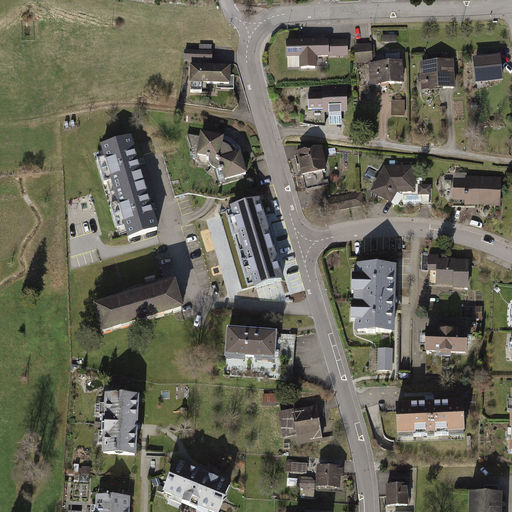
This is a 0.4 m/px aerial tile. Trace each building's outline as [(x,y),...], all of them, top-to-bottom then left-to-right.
[(398,36),(382,36),(382,45),(398,45),(398,36)] [(348,40),(287,42),(288,60),(300,59),(301,70),(317,69),(317,58),(349,57),(348,40)] [(372,45),(356,46),(357,64),(373,63),(372,45)] [(199,51),(184,50),(184,61),(192,62),(212,62),(213,51),(212,51),(199,51)] [(502,57),(474,60),(477,85),(502,83),(501,71),(503,71),(502,57)] [(212,62),(192,62),(191,91),(203,92),(203,85),(218,86),(218,89),(234,89),(235,76),(232,75),(232,68),(212,68),(212,62)] [(403,63),(369,65),(371,87),(404,85),(403,63)] [(455,63),(420,65),(422,93),(457,91),(455,63)] [(324,95),(311,95),(311,114),(350,113),(349,86),(324,87),(324,95)] [(405,101),(392,101),(392,117),(405,117),(405,101)] [(246,178),(239,155),(237,149),(233,144),(228,141),(225,140),(221,139),(198,135),(195,159),(207,161),(206,165),(208,168),(211,171),(216,172),(219,172),(223,184),(246,178)] [(132,138),(102,147),(105,160),(98,162),(105,187),(113,184),(116,195),(146,186),(132,138)] [(323,149),(299,154),(307,191),(329,186),(328,180),(325,181),(324,175),(329,174),(323,149)] [(385,167),(372,195),(393,205),(399,193),(416,192),(415,166),(385,167)] [(377,173),(369,169),(365,178),(373,182),(377,173)] [(466,181),(454,181),(453,207),(501,208),(502,178),(466,177),(466,181)] [(159,234),(146,186),(116,195),(120,211),(113,213),(119,232),(126,230),(129,242),(159,234)] [(432,186),(419,186),(419,196),(432,196),(432,186)] [(359,194),(324,199),(326,213),(353,209),(365,207),(363,193),(359,194)] [(259,202),(232,210),(244,251),(272,243),(266,224),(259,202)] [(272,243),(244,251),(256,292),(284,284),(277,260),(272,243)] [(440,254),(422,254),(422,271),(429,271),(429,285),(453,285),(453,288),(469,288),(469,259),(450,258),(440,258),(440,254)] [(395,264),(356,263),(356,272),(350,272),(350,291),(353,291),(352,300),(350,300),(350,318),(355,319),(355,329),(393,330),(394,300),(395,264)] [(155,275),(145,277),(147,283),(156,280),(155,275)] [(153,293),(137,297),(146,325),(184,314),(176,287),(153,293)] [(146,325),(137,297),(118,302),(94,309),(102,338),(146,325)] [(252,329),(226,327),(223,356),(226,356),(244,358),(244,356),(253,356),(253,359),(272,361),(275,334),(275,331),(252,329)] [(467,328),(425,327),(424,351),(426,351),(440,351),(440,354),(442,354),(451,354),(451,352),(466,352),(467,328)] [(295,335),(275,334),(272,361),(253,359),(253,356),(244,356),(244,358),(226,356),(225,374),(291,379),(295,335)] [(392,349),(378,348),(377,370),(392,370),(392,349)] [(440,351),(426,351),(425,373),(442,374),(442,354),(440,354),(440,351)] [(280,393),(262,394),(263,406),(280,405),(280,393)] [(142,399),(108,397),(107,421),(103,421),(102,437),(106,437),(105,458),(139,459),(140,429),(142,399)] [(432,406),(397,408),(399,443),(465,440),(463,404),(432,406)] [(317,405),(279,412),(283,436),(296,434),(298,445),(323,441),(317,405)] [(308,463),(286,462),(285,471),(307,473),(308,463)] [(341,467),(317,465),(316,486),(340,487),(341,475),(343,475),(343,468),(341,468),(341,467)] [(205,477),(179,466),(166,497),(184,505),(183,508),(192,511),(224,511),(234,490),(205,477)] [(393,473),(392,482),(408,482),(409,474),(393,473)] [(89,475),(79,474),(79,483),(89,483),(89,475)] [(315,481),(301,480),(300,498),(313,498),(315,481)] [(392,482),(387,482),(387,505),(409,505),(408,482),(392,482)] [(501,511),(502,492),(469,492),(469,511),(501,511)] [(131,511),(132,500),(97,499),(96,511),(131,511)]
